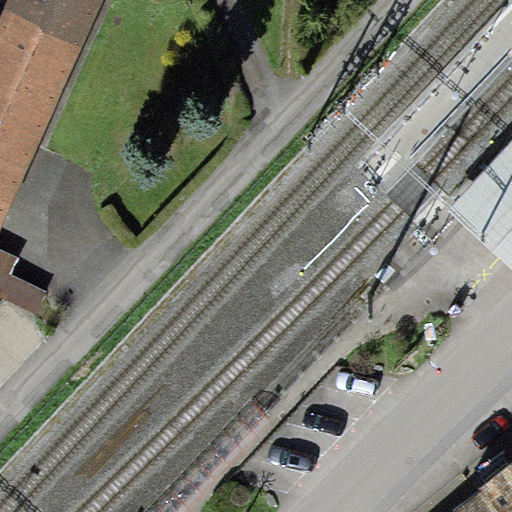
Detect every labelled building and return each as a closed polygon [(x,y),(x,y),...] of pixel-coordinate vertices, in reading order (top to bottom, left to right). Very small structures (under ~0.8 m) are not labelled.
[(0,126),(52,148),(112,0),(28,0),(0,68),(0,126)] [(0,0),(0,68),(28,0),(0,0)] [(0,275),(52,148),(0,126),(0,275)] [(511,259),(511,144),(454,208),(511,259)] [(170,511),(264,414),(251,402),(145,511),(170,511)] [(511,511),(511,428),(456,474),(466,484),(487,511),(511,511)] [(487,511),(466,484),(428,511),(487,511)]
